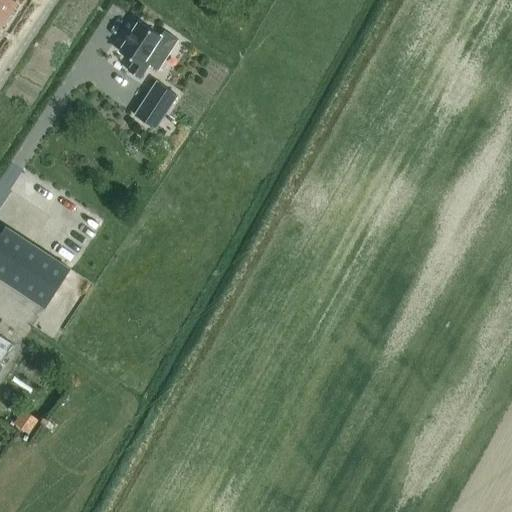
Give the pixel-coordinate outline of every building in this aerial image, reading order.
[(0,0),(0,27),(17,2),(13,0),(0,0)] [(139,77),(149,62),(145,60),(161,35),(139,20),(119,50),(134,60),(128,70),(139,77)] [(179,86),(180,67),(163,67),(163,85),(179,86)] [(157,82),(136,115),(155,127),(175,94),(157,82)] [(0,277),(45,307),(70,268),(5,225),(0,232),(0,277)] [(66,316),(78,300),(60,288),(49,304),(66,316)] [(0,360),(12,343),(0,334),(0,360)] [(25,441),(36,424),(21,415),(11,431),(25,441)]
